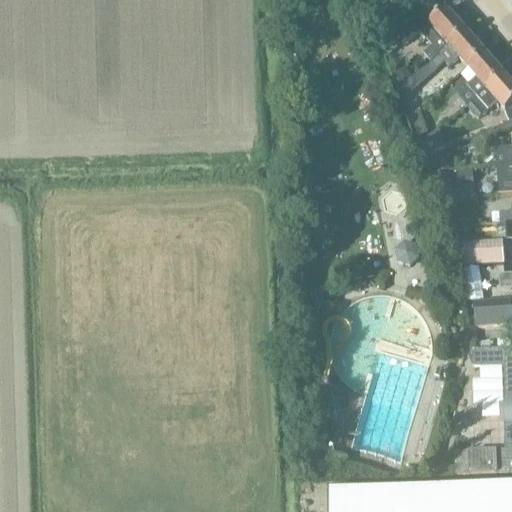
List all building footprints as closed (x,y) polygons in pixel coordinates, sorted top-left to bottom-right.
[(429,63),(465,32),(446,10),(428,26),(424,30),(418,35),(430,48),(422,55),(429,63)] [(465,32),(429,63),(437,72),(445,64),(449,69),(458,60),(466,69),(484,54),(465,32)] [(503,75),(484,54),(466,69),(475,79),(457,96),(467,107),(503,75)] [(429,63),(412,78),(420,87),(437,72),(429,63)] [(505,113),(511,106),(511,85),(503,75),(467,107),(478,120),(497,104),(505,113)] [(445,130),(460,125),(457,114),(441,120),(445,130)] [(511,148),(497,150),(498,167),(511,165),(511,148)] [(430,166),(435,178),(449,172),(444,160),(430,166)] [(511,165),(498,167),(500,195),(511,194),(511,165)] [(501,224),(511,223),(511,213),(501,214),(501,224)] [(511,223),(501,224),(502,233),(511,232),(511,223)] [(398,264),(410,268),(420,259),(417,246),(405,242),(395,252),(398,264)] [(502,243),(463,246),(465,270),(504,267),(502,243)] [(511,277),(499,279),(501,293),(511,292),(511,277)] [(511,316),(511,304),(475,306),(477,330),(511,327),(511,316)] [(503,368),(505,453),(454,455),(455,476),(511,474),(511,349),(472,351),(471,353),(469,356),(469,361),(472,366),(474,369),(503,368)] [(511,511),(511,487),(328,493),(328,511),(511,511)]
